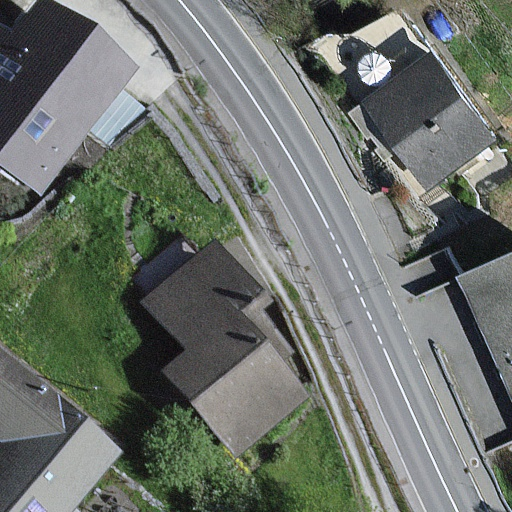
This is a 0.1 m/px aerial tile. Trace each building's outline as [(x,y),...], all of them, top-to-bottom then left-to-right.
[(130,83),(32,7),(5,42),(0,37),(0,174),(37,203),(130,83)] [(501,149),(447,59),(371,105),(426,195),(501,149)] [(511,252),(457,280),(511,395),(511,252)] [(260,314),(213,254),(144,308),(184,360),(162,377),(231,467),(302,412),(239,330),(260,314)] [(75,511),(118,462),(0,363),(0,511),(75,511)]
